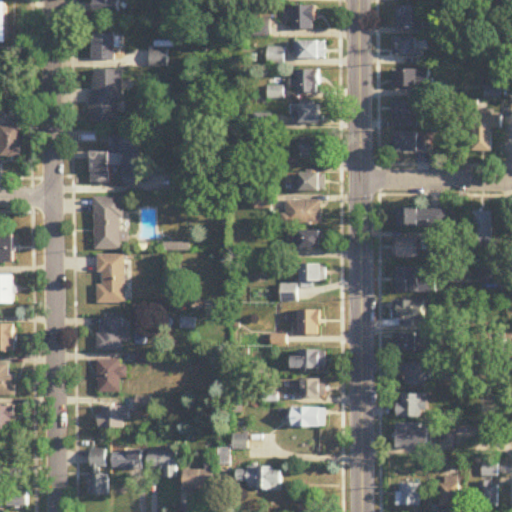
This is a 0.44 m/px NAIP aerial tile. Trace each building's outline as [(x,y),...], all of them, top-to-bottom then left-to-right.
[(97,0),(98,15),(121,15),(121,0),(97,0)] [(0,44),(8,44),(8,6),(0,6),(0,44)] [(316,8),(295,8),(295,32),(316,32),(316,8)] [(398,29),(434,29),(434,17),(424,17),(424,8),(398,8),(398,29)] [(95,62),(117,62),(117,36),(95,36),(95,62)] [(393,58),(417,58),(417,40),(393,40),(393,58)] [(297,44),(297,61),(326,61),(326,44),(297,44)] [(124,71),(94,71),(93,125),(123,125),(124,71)] [(296,71),(295,95),(319,95),(320,72),(296,71)] [(394,90),(430,90),(430,72),(394,72),(394,90)] [(393,122),(418,122),(418,103),(393,103),(393,122)] [(321,125),(321,107),(294,107),(294,125),(321,125)] [(491,131),(502,131),(502,116),(472,116),(472,153),(491,153),(491,131)] [(3,160),(24,160),(24,128),(3,128),(3,160)] [(394,136),(394,154),(425,154),(425,136),(394,136)] [(144,139),(113,139),(113,154),(93,154),(93,187),(113,187),(113,169),(126,169),(126,186),(144,186),(144,139)] [(302,159),(323,159),(323,140),(302,140),(302,159)] [(326,176),(296,176),(296,193),(326,193),(326,176)] [(273,211),(273,198),(257,198),(257,211),(273,211)] [(129,234),(125,234),(125,199),(96,199),(96,252),(124,252),(124,243),(129,243),(129,234)] [(323,226),(323,202),(285,202),(285,226),(323,226)] [(399,229),(447,229),(447,210),(399,210),(399,229)] [(474,245),(480,245),(480,254),(494,254),(494,214),(474,214),(474,245)] [(324,232),(293,232),(293,251),(324,251),(324,232)] [(0,265),(16,265),(16,236),(0,235),(0,265)] [(421,240),(394,240),(394,259),(421,259),(421,240)] [(99,306),(126,306),(126,257),(99,257),(99,306)] [(327,266),(299,266),(299,283),(327,283),(327,266)] [(497,267),(482,267),(482,285),(497,285),(497,267)] [(397,270),(397,294),(438,294),(438,270),(397,270)] [(16,277),(0,277),(0,306),(16,307),(16,277)] [(299,302),(299,286),(282,286),(282,302),(299,302)] [(425,302),(393,302),(393,322),(425,322),(425,302)] [(321,337),(321,312),(299,312),(299,337),(321,337)] [(98,329),(98,353),(123,353),(123,345),(129,345),(129,334),(123,334),(123,319),(107,319),(107,329),(98,329)] [(16,326),(0,326),(0,353),(16,354),(16,326)] [(400,336),(400,353),(430,353),(430,336),(400,336)] [(294,353),(294,372),(327,372),(327,353),(294,353)] [(99,363),(99,395),(121,395),(121,381),(126,381),(126,363),(99,363)] [(403,388),(428,388),(428,364),(403,364),(403,388)] [(17,377),(10,377),(10,366),(0,366),(0,398),(17,399),(17,377)] [(302,400),(328,401),(329,382),(302,382),(302,400)] [(400,420),(425,420),(425,397),(400,397),(400,420)] [(15,407),(0,407),(0,431),(15,432),(15,407)] [(127,431),(127,409),(100,409),(100,431),(127,431)] [(327,430),(327,411),(287,411),(287,430),(327,430)] [(431,452),(431,427),(400,427),(400,452),(431,452)] [(91,451),(91,472),(107,472),(107,451),(91,451)] [(143,471),(143,454),(113,454),(113,471),(143,471)] [(148,469),(165,469),(165,481),(178,481),(178,454),(148,454),(148,469)] [(497,479),(497,466),(483,466),(483,479),(497,479)] [(250,493),(285,492),(285,470),(239,471),(240,485),(250,485),(250,493)] [(215,494),(215,471),(186,471),(186,494),(215,494)] [(90,498),(109,498),(109,477),(90,477),(90,498)] [(442,511),(461,511),(461,478),(442,478),(442,511)] [(499,483),(480,483),(480,511),(499,511),(499,483)] [(422,508),(422,485),(398,485),(398,508),(422,508)] [(28,491),(8,491),(8,509),(28,509),(28,491)]
